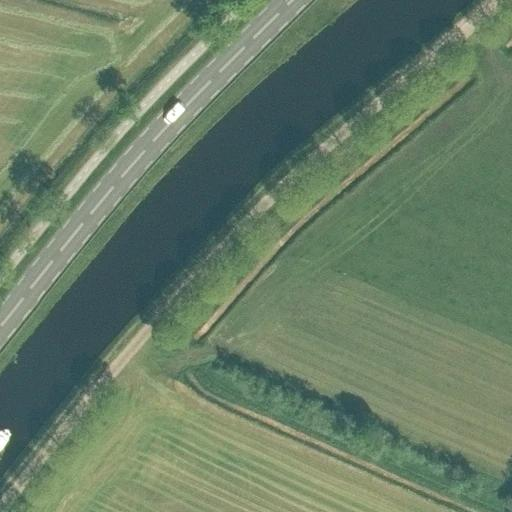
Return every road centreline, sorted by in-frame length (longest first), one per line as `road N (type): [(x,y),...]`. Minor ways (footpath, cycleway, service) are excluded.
road 1 (unclassified): [(501,0),(261,205),(0,509)]
road 2 (primary): [(0,326),(181,107),(290,0)]
